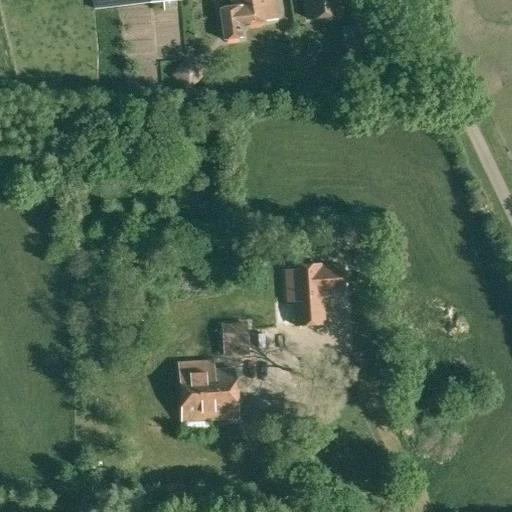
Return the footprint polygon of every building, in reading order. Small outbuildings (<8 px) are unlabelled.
[(93,0),(95,10),(184,0),(93,0)] [(223,40),(241,38),(240,25),(276,19),(273,0),(229,0),(231,7),(219,8),(223,40)] [(304,0),(307,19),(340,15),(338,0),(304,0)] [(343,274),(286,275),(286,308),(295,308),(295,330),(323,330),(322,295),(343,295),(343,274)] [(214,371),(213,362),(178,364),(181,421),(238,418),(234,369),(214,371)] [(117,510),(119,485),(91,483),(89,508),(117,510)]
